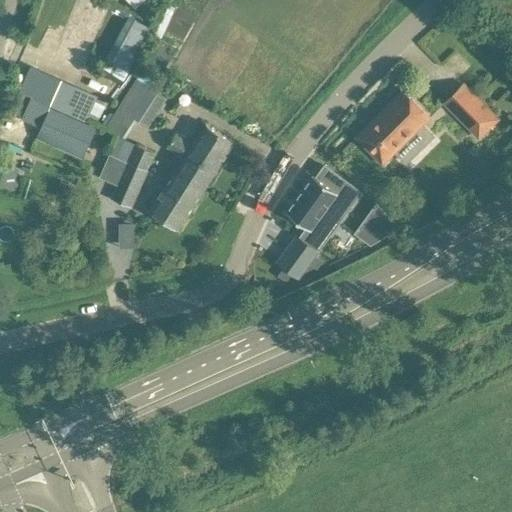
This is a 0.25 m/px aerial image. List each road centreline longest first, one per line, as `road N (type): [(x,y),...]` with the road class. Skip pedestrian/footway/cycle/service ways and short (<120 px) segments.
road 1 (unclassified): [(0,344),(221,288),(292,160),(441,0)]
road 2 (secondary): [(511,199),(336,298),(50,428)]
road 3 (secondary): [(63,458),(366,321),(511,241)]
